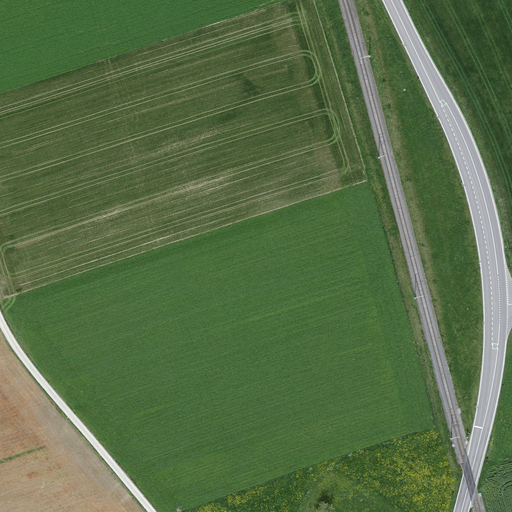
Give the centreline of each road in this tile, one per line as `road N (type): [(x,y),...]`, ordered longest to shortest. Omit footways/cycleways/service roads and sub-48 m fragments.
road 1 (secondary): [(391,0),(472,172),(495,304)]
road 2 (secondary): [(495,304),(492,374),(461,511)]
